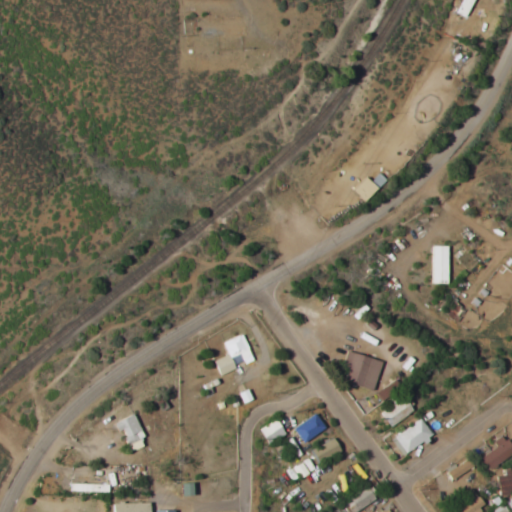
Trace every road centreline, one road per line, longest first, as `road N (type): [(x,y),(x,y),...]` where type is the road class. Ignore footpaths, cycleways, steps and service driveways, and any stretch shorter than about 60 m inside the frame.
road 1 (residential): [(6,511),(78,408),(431,174),(474,125),(511,54)]
road 2 (residential): [(412,511),(256,290)]
road 3 (residential): [(248,511),(251,419),(318,382)]
road 4 (residential): [(511,400),(391,483)]
